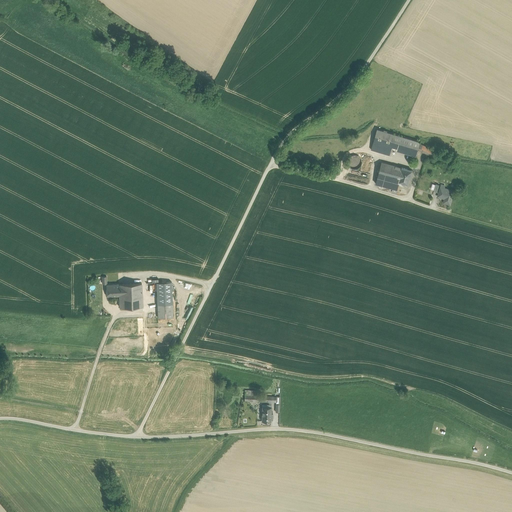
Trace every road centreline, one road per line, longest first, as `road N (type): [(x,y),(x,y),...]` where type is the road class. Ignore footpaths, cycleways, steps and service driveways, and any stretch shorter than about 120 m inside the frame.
road 1 (unclassified): [(405,0),(345,90),(295,129),(270,164),(135,436)]
road 2 (unclassified): [(135,436),(313,431),(511,473)]
road 3 (unclassified): [(0,418),(135,436)]
